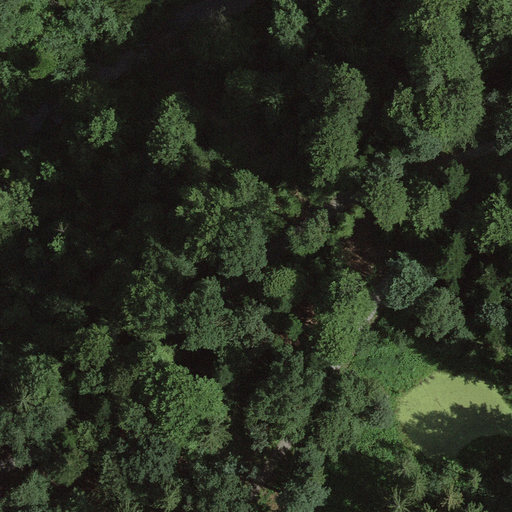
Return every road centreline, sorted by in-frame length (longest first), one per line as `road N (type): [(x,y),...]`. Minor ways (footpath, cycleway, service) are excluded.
road 1 (track): [(461,160),(152,376),(55,454),(0,476)]
road 2 (track): [(248,511),(461,160)]
